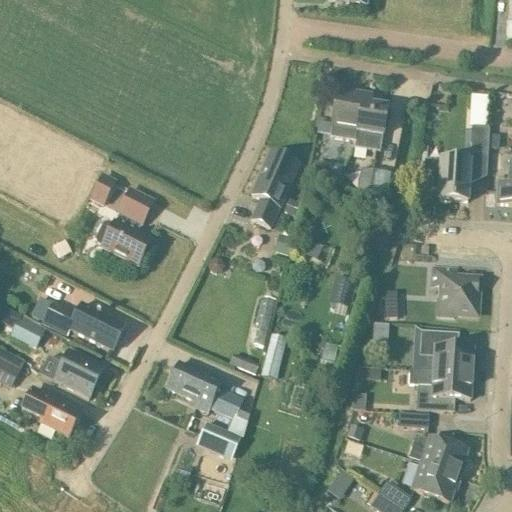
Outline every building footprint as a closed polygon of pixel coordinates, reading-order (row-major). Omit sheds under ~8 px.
[(337,92),(331,129),(329,139),(355,143),(357,134),(358,134),(363,105),(370,106),(371,97),(337,92)] [(357,134),(355,143),(354,149),(366,152),(380,154),(388,109),(370,106),(371,97),(370,106),(363,105),(358,134),(357,134)] [(487,100),(471,99),(471,108),(486,109),(487,100)] [(471,154),(488,155),(489,131),(472,130),(471,154)] [(259,202),(250,222),(271,232),(279,211),(299,166),(271,154),(252,198),(259,202)] [(423,189),(439,190),(438,202),(467,204),(469,164),(425,162),(423,189)] [(511,169),(510,170),(509,187),(499,186),(497,207),(511,207),(511,169)] [(360,170),(356,197),(380,202),(385,174),(360,170)] [(101,176),(87,202),(102,209),(115,183),(101,176)] [(102,227),(94,242),(96,248),(102,250),(138,269),(151,243),(138,236),(154,204),(130,192),(119,216),(114,227),(108,224),(102,227)] [(290,201),(284,215),(295,219),(301,205),(290,201)] [(278,236),(273,252),(287,257),(292,240),(278,236)] [(210,263),(208,269),(210,274),(216,277),(221,275),(224,269),(221,263),(216,261),(210,263)] [(434,270),(433,289),(438,289),(437,301),(436,318),(455,319),(455,316),(475,317),(477,283),(455,281),(456,271),(434,270)] [(330,304),(352,309),(359,283),(337,278),(330,304)] [(264,300),(252,348),(262,350),(274,303),(278,304),(280,295),(273,294),(271,301),(264,300)] [(53,303),(42,327),(67,339),(70,333),(112,354),(125,329),(80,307),(76,315),(53,303)] [(0,320),(15,329),(10,339),(35,352),(47,330),(21,317),(2,308),(0,311),(0,320)] [(396,308),(385,308),(385,321),(396,321),(396,308)] [(280,320),(276,332),(287,335),(290,322),(280,320)] [(387,328),(374,327),(374,339),(387,339),(387,328)] [(433,374),(471,377),(473,351),(448,349),(449,335),(421,333),(419,359),(434,360),(433,374)] [(263,378),(277,379),(281,345),(267,343),(263,378)] [(40,376),(53,383),(89,401),(104,371),(68,353),(62,365),(48,358),(40,376)] [(233,357),(229,367),(255,378),(259,368),(233,357)] [(0,363),(0,384),(11,390),(19,374),(0,363)] [(209,416),(210,413),(234,423),(243,402),(219,391),(222,385),(179,366),(167,392),(195,405),(193,409),(209,416)] [(470,402),(471,377),(433,374),(409,373),(408,387),(417,388),(416,413),(444,415),(445,401),(470,402)] [(22,413),(19,419),(38,428),(39,426),(69,441),(80,419),(67,412),(69,409),(52,400),(39,394),(36,400),(29,397),(22,413)] [(351,407),(351,413),(364,414),(365,398),(354,398),(352,397),(351,407)] [(398,416),(397,430),(428,432),(429,418),(398,416)] [(205,425),(195,449),(229,464),(239,440),(205,425)] [(349,429),(346,439),(359,444),(362,433),(349,429)] [(429,440),(420,466),(460,480),(466,465),(462,464),(466,452),(429,440)] [(460,480),(420,466),(411,493),(448,505),(452,494),(455,495),(460,480)] [(387,484),(378,496),(400,511),(403,511),(411,501),(387,484)] [(400,511),(378,496),(370,509),(374,511),(400,511)]
